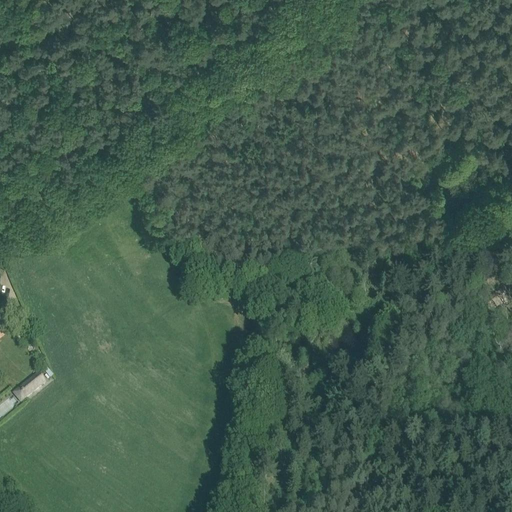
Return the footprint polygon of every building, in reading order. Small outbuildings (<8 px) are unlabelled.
[(506,299),(501,288),(482,296),(487,307),(506,299)] [(13,340),(19,343),(22,336),(16,333),(13,340)] [(39,366),(43,371),(48,368),(43,362),(39,366)] [(38,372),(44,381),(51,376),(48,373),(44,375),(41,371),(38,372)] [(44,383),(37,374),(18,390),(25,398),(44,383)]
